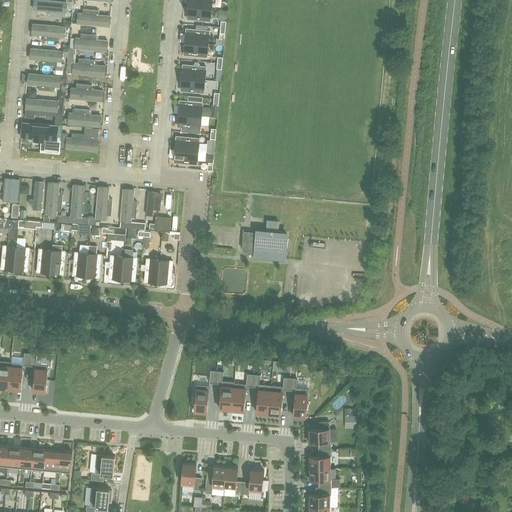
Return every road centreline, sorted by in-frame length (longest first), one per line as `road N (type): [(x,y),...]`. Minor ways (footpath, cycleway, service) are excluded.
road 1 (secondary): [(454,0),(430,251)]
road 2 (residential): [(153,429),(290,442),(287,511)]
road 3 (unclassified): [(184,315),(0,300)]
road 4 (residential): [(184,315),(197,181),(153,177)]
road 5 (unclassified): [(347,328),(184,315)]
road 6 (residential): [(157,142),(170,0)]
road 7 (residential): [(114,139),(127,0)]
road 8 (residential): [(0,415),(135,427)]
road 9 (residential): [(6,129),(18,0)]
